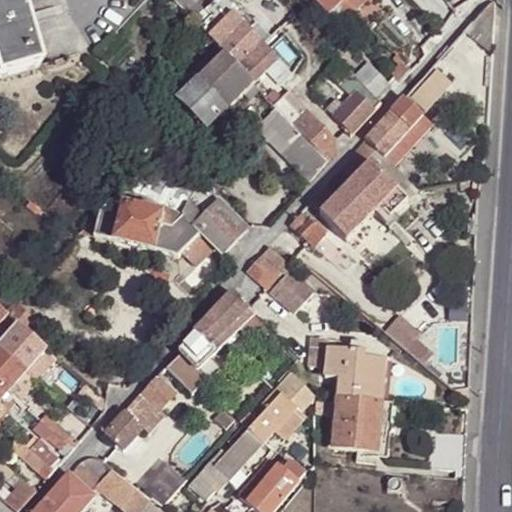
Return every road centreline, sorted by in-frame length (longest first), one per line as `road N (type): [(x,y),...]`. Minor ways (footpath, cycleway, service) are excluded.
road 1 (unclassified): [(28,511),(490,0)]
road 2 (tertiary): [(511,207),(495,511)]
